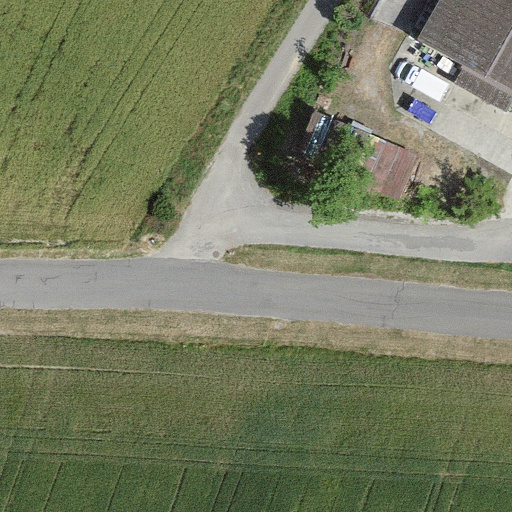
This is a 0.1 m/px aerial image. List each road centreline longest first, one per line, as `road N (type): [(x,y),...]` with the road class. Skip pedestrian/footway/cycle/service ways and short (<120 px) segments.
road 1 (unclassified): [(164,289),(511,319)]
road 2 (unclassified): [(164,289),(330,0)]
road 3 (unclassified): [(0,284),(164,289)]
